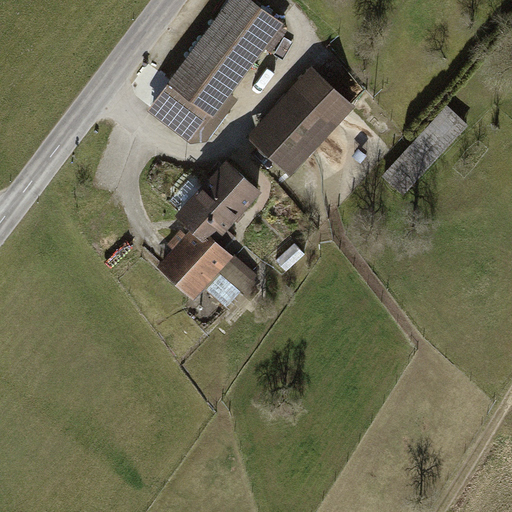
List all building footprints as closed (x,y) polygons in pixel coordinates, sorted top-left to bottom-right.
[(287,29),(246,0),(230,0),(150,110),(202,148),(237,100),(231,96),(265,49),(270,52),(287,29)] [(355,110),(310,68),(247,137),(293,178),(355,110)] [(473,131),(449,110),(384,181),(408,203),(473,131)] [(176,218),(193,233),(160,271),(195,302),(207,289),(233,313),(261,281),(217,242),(262,191),(228,160),(176,218)] [(309,260),(298,247),(279,263),(290,276),(309,260)]
